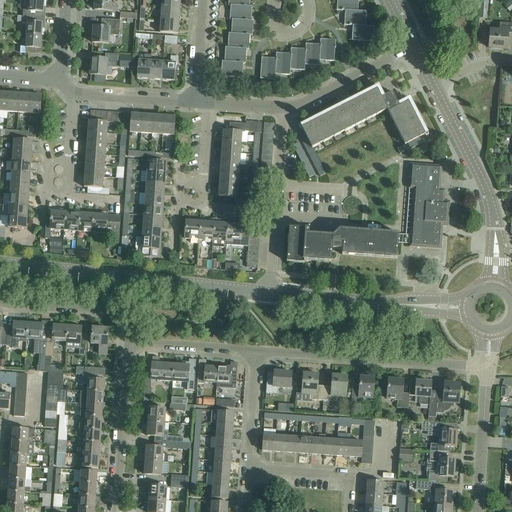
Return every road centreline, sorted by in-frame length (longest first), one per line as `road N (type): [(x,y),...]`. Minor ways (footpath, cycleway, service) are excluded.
road 1 (secondary): [(270,293),(0,262)]
road 2 (residential): [(486,366),(255,351)]
road 3 (tertiary): [(494,285),(487,193),(434,86)]
road 4 (secondary): [(465,308),(270,293)]
road 5 (residential): [(116,511),(127,359),(136,336)]
road 6 (unclassified): [(136,336),(112,311),(0,303)]
road 7 (tertiary): [(475,511),(486,366)]
road 8 (residential): [(413,46),(284,107)]
road 9 (residential): [(348,511),(346,481),(336,474),(247,468)]
road 10 (residential): [(196,102),(73,94)]
road 11 (residential): [(255,351),(136,336)]
